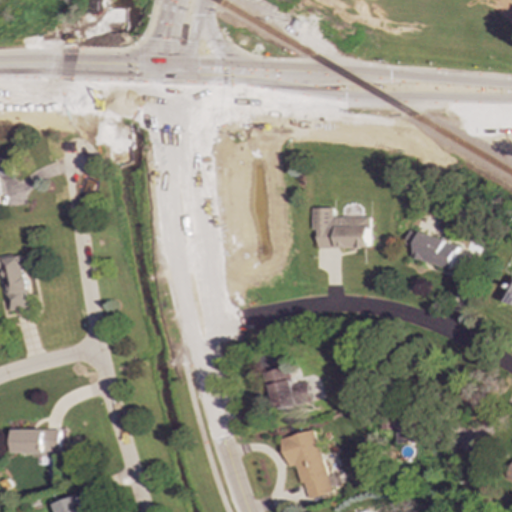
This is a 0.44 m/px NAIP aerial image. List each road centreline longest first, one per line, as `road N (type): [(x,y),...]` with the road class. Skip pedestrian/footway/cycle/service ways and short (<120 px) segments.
road 1 (residential): [(144,511),(97,352),(78,212),(83,166)]
road 2 (residential): [(511,370),(425,325),(363,308),(305,309),(201,331)]
road 3 (secondary): [(202,97),(511,100)]
road 4 (secondary): [(511,87),(207,66)]
road 5 (secondary): [(167,95),(175,238),(201,328)]
road 6 (secondary): [(201,328),(202,97)]
road 7 (secondary): [(248,511),(205,347)]
road 8 (secondary): [(0,89),(167,95)]
road 9 (secondary): [(166,65),(0,58)]
